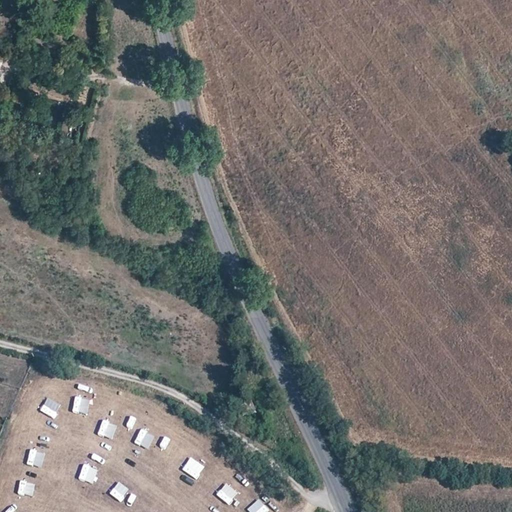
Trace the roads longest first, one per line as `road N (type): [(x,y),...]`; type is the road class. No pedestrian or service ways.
road 1 (tertiary): [(158,0),(214,207),(348,511)]
road 2 (track): [(0,338),(155,382),(268,452),(334,475)]
